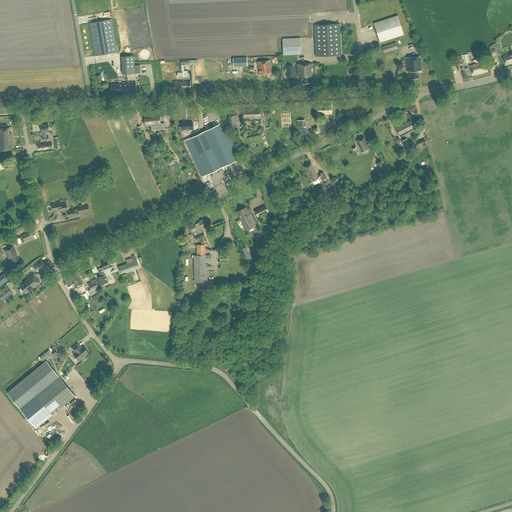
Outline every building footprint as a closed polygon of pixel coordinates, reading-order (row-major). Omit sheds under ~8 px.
[(324,0),(327,14),(332,13),(329,0),(324,0)] [(404,35),(397,16),(374,24),(380,43),(404,35)] [(116,52),(111,20),(88,23),(94,56),(116,52)] [(341,55),(340,24),(314,25),(315,56),(341,55)] [(301,54),(300,37),(282,38),(283,55),(301,54)] [(398,48),(396,42),(381,47),(383,53),(398,48)] [(423,52),(419,43),(414,45),(418,54),(423,52)] [(495,54),(493,48),(485,50),(487,57),(495,54)] [(511,61),(511,53),(511,54),(511,53),(503,55),(506,65),(511,63),(511,62),(511,61)] [(135,73),(134,56),(121,56),(122,74),(135,73)] [(247,57),(233,58),(233,66),(247,66),(247,57)] [(421,71),(421,57),(406,57),(407,71),(409,71),(410,78),(418,78),(418,71),(421,71)] [(271,73),(269,61),(257,62),(259,75),(271,73)] [(312,76),(312,64),(297,64),(297,77),(301,76),(301,83),(310,83),(309,76),(312,76)] [(483,70),(482,64),(475,66),(475,65),(470,66),(471,73),(483,70)] [(286,72),(287,77),(293,76),(293,66),(286,66),(286,68),(284,68),(284,72),(285,72),(286,72)] [(136,96),(135,83),(122,83),(122,84),(111,84),(111,93),(122,92),(122,94),(126,96),(136,96)] [(319,106),(319,105),(316,105),(316,114),(331,114),(331,106),(319,106)] [(248,110),(248,109),(242,109),(243,117),(251,117),(251,118),(260,118),(260,110),(248,110)] [(237,123),(236,115),(228,115),(229,124),(237,123)] [(153,124),(152,117),(144,118),(145,126),(153,125),(153,124)] [(307,133),(303,125),(303,120),(297,120),(297,126),(298,128),(301,135),(307,133)] [(193,129),(193,121),(182,122),(182,126),(179,127),(179,132),(183,132),(183,130),(193,129)] [(414,129),(410,121),(402,125),(401,123),(394,127),(399,137),(408,132),(414,129)] [(238,159),(220,123),(185,140),(203,176),(238,159)] [(10,132),(10,127),(0,128),(0,134),(0,133),(0,150),(13,150),(12,134),(10,132)] [(367,144),(364,137),(356,141),(362,152),(371,148),(368,144),(367,144)] [(411,147),(406,138),(401,141),(405,148),(400,150),(404,156),(407,154),(406,150),(411,147)] [(427,145),(425,140),(416,143),(419,149),(427,145)] [(387,171),(382,160),(376,163),(381,174),(387,171)] [(314,170),(311,163),(304,166),(308,176),(309,175),(311,181),(319,178),(319,177),(320,177),(322,181),(327,178),(324,172),(319,174),(319,175),(318,176),(315,169),(314,170)] [(61,204),(61,202),(53,203),(53,205),(52,205),(53,211),(59,210),(59,211),(68,209),(66,202),(61,204)] [(261,208),(255,211),(258,216),(264,213),(268,211),(265,206),(261,208)] [(246,208),(237,212),(241,219),(240,219),(245,230),(249,228),(252,227),(255,225),(250,214),(249,215),(246,208)] [(203,219),(194,222),(200,237),(205,235),(203,231),(202,229),(206,227),(203,219)] [(200,237),(194,222),(194,221),(188,223),(192,232),(193,232),(194,234),(194,235),(195,239),(200,237)] [(32,238),(29,232),(21,235),(24,242),(32,238)] [(205,255),(205,245),(196,245),(196,255),(193,255),(194,282),(207,282),(206,255),(205,255)] [(17,252),(14,246),(5,250),(9,260),(10,259),(12,263),(20,260),(16,252),(17,252)] [(131,256),(133,261),(118,267),(120,272),(138,266),(135,255),(131,256)] [(46,265),(41,258),(32,265),(37,271),(46,265)] [(110,267),(107,259),(95,264),(100,276),(97,277),(100,285),(108,282),(104,269),(110,267)] [(106,275),(109,282),(107,283),(108,286),(113,284),(112,282),(115,280),(113,274),(118,272),(117,268),(110,271),(111,273),(106,275)] [(84,283),(77,271),(70,275),(74,282),(74,283),(75,285),(74,285),(76,288),(84,283)] [(28,280),(20,286),(26,293),(40,282),(38,279),(37,279),(35,277),(36,277),(33,274),(27,279),(28,280)] [(100,291),(94,279),(87,283),(90,289),(88,290),(91,295),(100,291)] [(7,286),(0,291),(0,299),(2,302),(13,293),(7,286)] [(82,347),(78,343),(72,348),(75,351),(73,353),(79,360),(89,352),(84,346),(82,347)] [(52,356),(56,360),(61,355),(57,351),(52,356)] [(47,360),(8,392),(36,427),(75,395),(47,360)]
